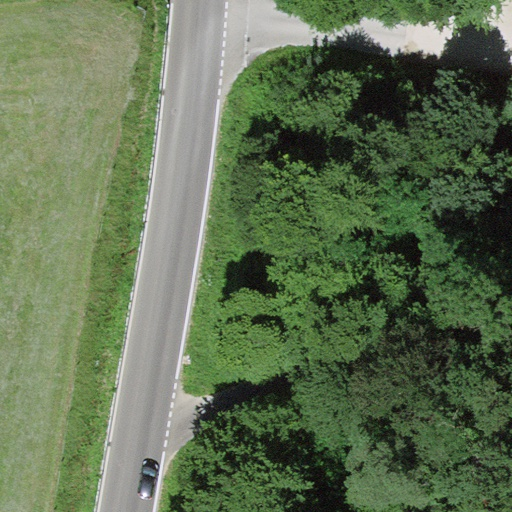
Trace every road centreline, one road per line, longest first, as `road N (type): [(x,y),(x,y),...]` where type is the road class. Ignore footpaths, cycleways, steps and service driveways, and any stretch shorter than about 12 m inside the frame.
road 1 (tertiary): [(209,0),(130,511)]
road 2 (track): [(143,440),(269,380),(318,372),(407,393),(460,431),(510,511)]
road 3 (track): [(511,51),(377,27),(208,16)]
